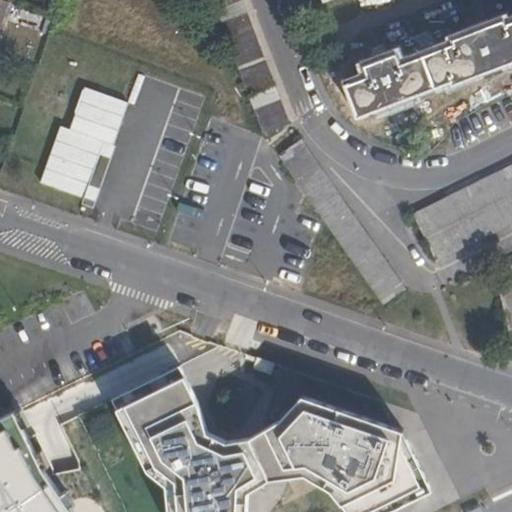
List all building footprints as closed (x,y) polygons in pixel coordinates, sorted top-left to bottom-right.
[(287,124),(240,0),(216,0),(266,132),(287,124)] [(358,117),(452,82),(453,84),(511,62),(511,18),(508,20),(506,16),(453,37),(454,40),(404,59),(400,49),(364,63),(368,73),(345,82),(358,117)] [(126,100),(85,86),(71,129),(62,126),(43,183),(84,197),(103,140),(112,143),(126,100)] [(112,143),(103,140),(84,197),(93,200),(112,143)] [(301,141),(281,154),(384,303),(404,289),(301,141)] [(511,222),(511,166),(414,214),(437,260),(511,222)] [(511,326),(511,263),(503,263),(501,326),(511,326)] [(186,374),(117,407),(149,473),(165,485),(168,511),(248,511),(249,499),(270,479),(304,476),(333,490),(351,511),(394,511),(436,493),(407,429),(302,394),(276,424),(250,439),(225,442),(206,431),(197,402),(186,374)]
